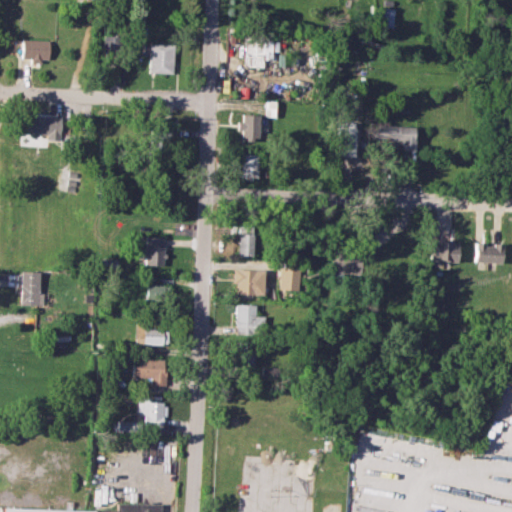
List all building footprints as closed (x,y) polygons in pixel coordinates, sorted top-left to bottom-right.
[(392,8),(379,7),(379,27),(392,27),(392,8)] [(47,40),(19,39),(19,57),(29,58),(29,60),(46,61),(47,40)] [(270,41),(242,40),(242,66),(261,66),(261,59),(270,59),(270,41)] [(147,72),(170,73),(171,44),(148,43),(147,72)] [(61,140),(62,111),(57,110),(57,116),(21,114),(20,133),(46,134),(46,139),(61,140)] [(256,114),(237,114),(236,130),(241,130),(241,141),(255,141),(256,114)] [(353,122),(335,121),(334,155),(357,156),(357,130),(352,130),(353,122)] [(414,126),(374,124),(373,138),(401,140),(400,149),(412,150),(414,126)] [(254,177),(255,154),(238,154),(237,176),(254,177)] [(236,255),(250,255),(251,224),(236,224),(236,255)] [(162,237),(144,236),(143,247),(135,247),(135,258),(143,259),(143,264),(161,265),(162,237)] [(425,260),(454,260),(454,241),(425,240),(425,260)] [(471,261),(499,262),(500,244),(472,242),(471,261)] [(327,273),(357,274),(358,255),(328,254),(327,273)] [(295,268),(277,268),(276,289),(294,290),(295,268)] [(234,293),(260,294),(261,269),(230,269),(230,283),(234,283),(234,293)] [(37,271),(18,270),(18,304),(40,305),(40,293),(37,293),(37,271)] [(143,300),(165,301),(165,285),(143,284),(143,300)] [(252,304),(233,304),(232,332),(261,333),(261,316),(252,315),(252,304)] [(140,344),(165,344),(165,328),(133,327),(133,342),(140,342),(140,344)] [(232,348),(232,365),(251,366),(251,348),(232,348)] [(148,377),(148,385),(162,385),(163,359),(131,358),(130,377),(148,377)] [(134,414),(142,414),(141,424),(162,425),(162,400),(135,399),(134,414)] [(2,507),(1,511),(159,511),(160,503),(115,502),(115,510),(2,507)]
